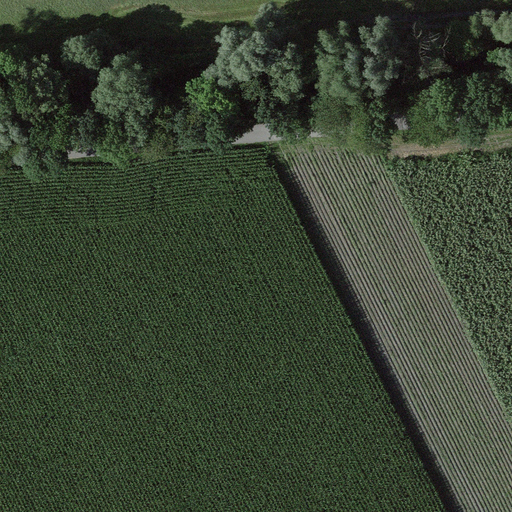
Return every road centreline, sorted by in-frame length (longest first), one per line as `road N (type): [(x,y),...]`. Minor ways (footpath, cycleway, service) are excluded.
road 1 (unclassified): [(0,156),(511,111)]
road 2 (track): [(0,61),(511,16)]
